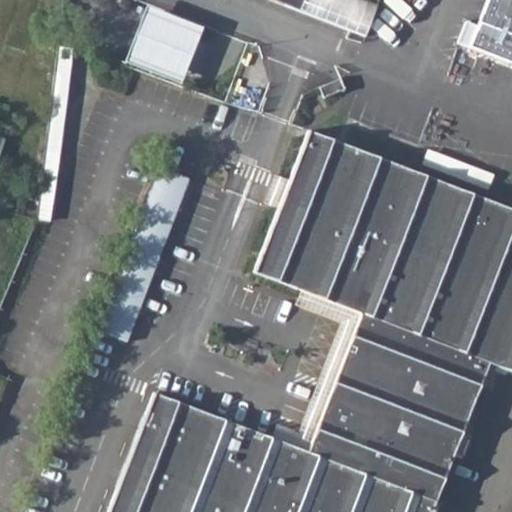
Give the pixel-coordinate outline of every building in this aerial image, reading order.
[(130,3),(123,0),(120,0),(118,6),(128,9),(130,3)] [(286,0),(285,6),(371,37),(383,3),(374,0),(286,0)] [(511,0),(487,0),(470,47),(511,63),(511,0)] [(132,59),(177,75),(193,31),(149,14),(132,59)] [(46,151),(56,153),(70,48),(59,47),(46,151)] [(345,90),(340,78),(318,86),(323,98),(345,90)] [(300,290),(361,313),(308,453),(282,444),(288,429),(277,425),(271,439),(153,394),(107,511),(429,511),(487,362),(511,371),(511,210),(336,143),(307,132),(288,181),(278,209),(254,272),(300,290)] [(136,340),(186,174),(155,165),(104,331),(136,340)] [(263,203),(278,209),(288,181),(274,175),(263,203)] [(282,444),(308,453),(361,313),(300,290),(295,305),(341,323),(298,433),(288,429),(282,444)]
